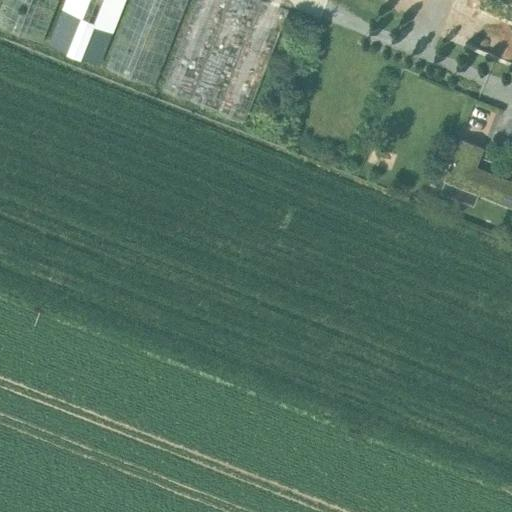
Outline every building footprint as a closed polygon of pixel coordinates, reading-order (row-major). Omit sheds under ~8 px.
[(58,0),(2,0),(0,6),(0,24),(42,41),(58,0)] [(67,0),(50,44),(98,63),(122,0),(67,0)] [(187,0),(131,0),(105,66),(154,85),(187,0)] [(288,10),(263,0),(196,0),(161,88),(244,121),(288,10)] [(511,180),(511,181),(475,166),(482,147),(461,138),(445,179),(511,205),(511,180)]
